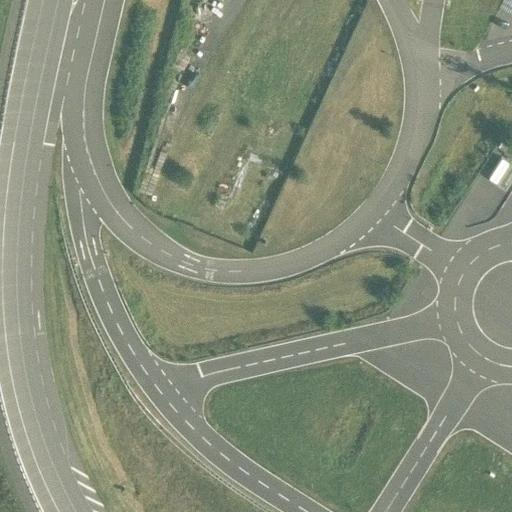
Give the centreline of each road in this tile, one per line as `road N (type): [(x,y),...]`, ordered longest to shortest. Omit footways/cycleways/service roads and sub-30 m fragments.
road 1 (unknown): [(64,511),(17,386),(7,321),(13,173),(50,0)]
road 2 (unknown): [(371,215),(321,252),(277,268),(194,269),(117,216),(80,128)]
road 3 (unknown): [(454,321),(211,373),(158,393)]
road 4 (unknown): [(158,393),(94,278),(77,178),(80,128)]
road 5 (unknown): [(302,511),(267,491),(158,393)]
road 6 (unknown): [(479,357),(386,511)]
road 7 (unknown): [(423,73),(409,153),(371,215)]
road 8 (unknown): [(80,128),(100,0)]
